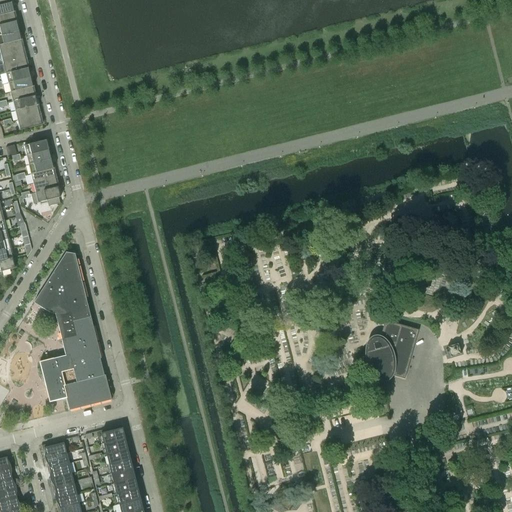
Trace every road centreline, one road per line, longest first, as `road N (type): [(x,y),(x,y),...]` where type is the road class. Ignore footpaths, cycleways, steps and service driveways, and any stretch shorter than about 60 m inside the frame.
road 1 (residential): [(131,410),(80,202)]
road 2 (unclassified): [(0,323),(80,202)]
road 3 (residential): [(61,128),(26,0)]
